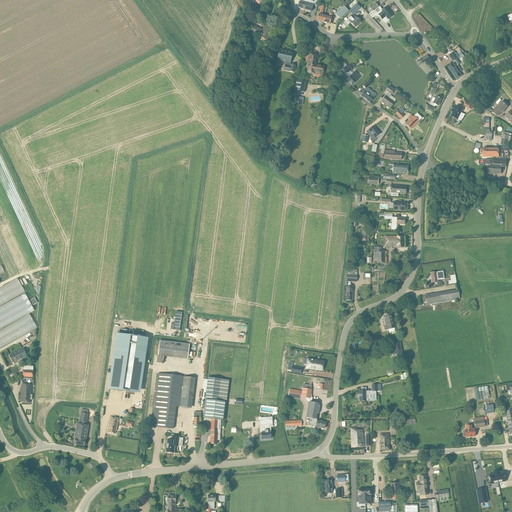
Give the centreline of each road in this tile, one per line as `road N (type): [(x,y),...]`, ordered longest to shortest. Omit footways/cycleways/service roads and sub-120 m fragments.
road 1 (tertiary): [(318,451),(332,429),(346,327),(397,294),(414,267),(424,160)]
road 2 (tertiary): [(113,479),(318,451)]
road 3 (unclassified): [(318,451),(350,457),(511,446)]
road 4 (residential): [(424,160),(400,124),(343,77),(331,36)]
road 5 (unclassified): [(113,479),(97,456),(57,446),(17,452),(0,432)]
